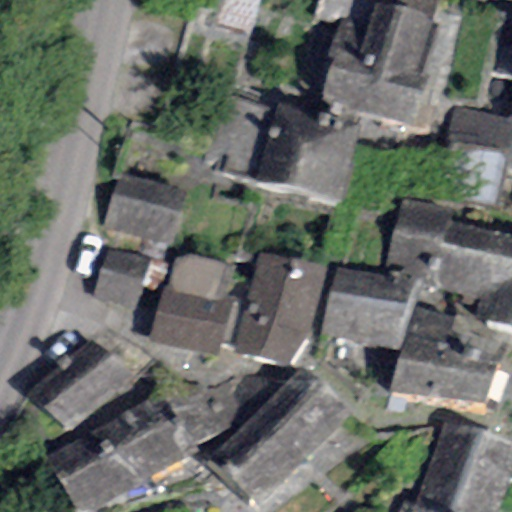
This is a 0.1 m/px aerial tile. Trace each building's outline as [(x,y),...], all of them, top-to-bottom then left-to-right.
[(435,0),(318,0),(313,19),(336,25),(328,56),(334,57),(321,102),(414,128),(428,79),(424,78),(440,22),(430,19),(435,0)] [(511,13),(499,77),(511,79),(511,13)] [(456,111),(448,145),(504,157),(501,169),(511,172),(511,94),(505,120),(456,111)] [(272,111),(227,100),(214,154),(224,157),(220,171),(340,201),(360,122),(274,101),(272,111)] [(501,169),(504,157),(448,145),(411,137),(401,187),(493,207),(501,169)] [(119,171),(103,228),(169,246),(185,189),(119,171)] [(451,210),(402,199),(384,276),(413,283),(480,299),(474,324),(511,332),(511,235),(449,221),(451,210)] [(148,261),(107,250),(94,300),(135,310),(148,261)] [(161,286),(148,341),(216,357),(229,302),(219,299),(227,265),(175,253),(167,287),(161,286)] [(323,267),(257,254),(232,354),(289,365),(307,341),(323,267)] [(384,276),(336,268),(319,336),(396,351),(413,283),(384,276)] [(451,317),(414,308),(388,392),(482,402),(496,366),(441,352),(451,317)] [(92,338),(33,394),(75,439),(135,383),(92,338)] [(308,373),(212,461),(257,506),(352,413),(308,373)] [(270,393),(235,380),(206,390),(229,426),(270,393)] [(193,447),(229,426),(206,390),(171,412),(175,415),(193,447)] [(183,453),(193,447),(175,415),(56,481),(73,511),(93,511),(187,460),(183,453)] [(498,511),(511,475),(511,444),(443,420),(410,511),(498,511)]
